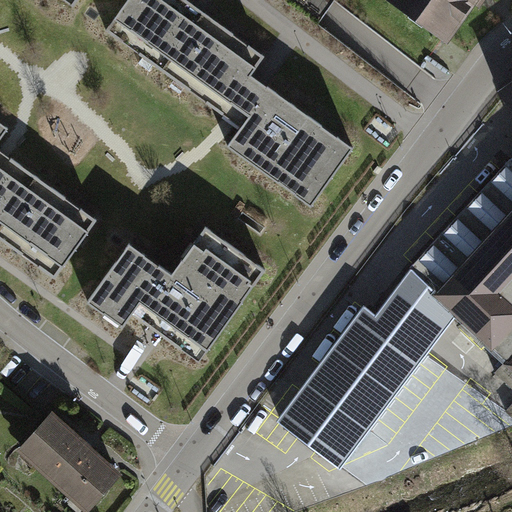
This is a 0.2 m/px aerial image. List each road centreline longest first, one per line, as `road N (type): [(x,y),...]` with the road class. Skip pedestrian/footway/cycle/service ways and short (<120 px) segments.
road 1 (residential): [(511,48),(430,141),(191,455)]
road 2 (residential): [(191,455),(0,312)]
